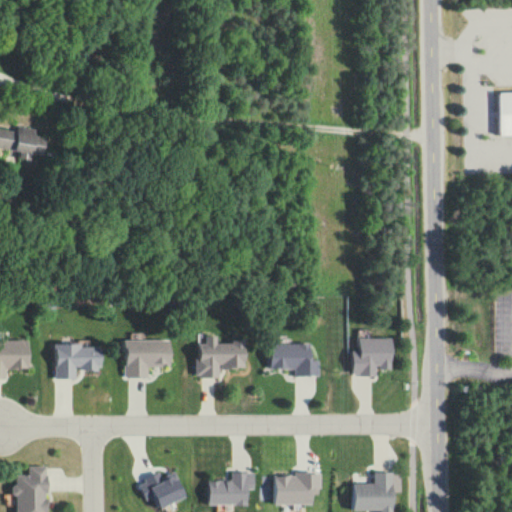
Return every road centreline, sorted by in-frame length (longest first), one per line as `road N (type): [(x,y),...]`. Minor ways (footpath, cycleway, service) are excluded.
road 1 (residential): [(433,0),(439,511)]
road 2 (residential): [(0,429),(437,425)]
